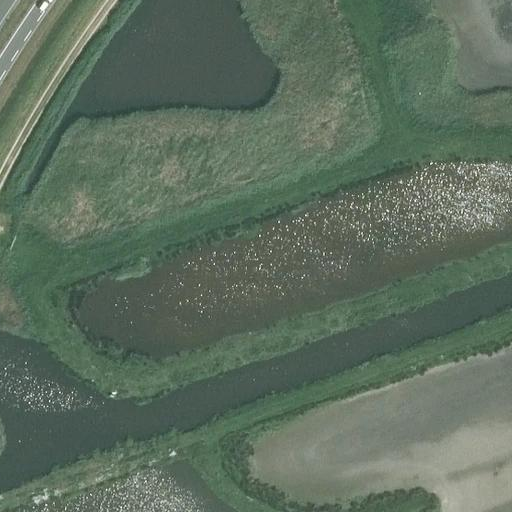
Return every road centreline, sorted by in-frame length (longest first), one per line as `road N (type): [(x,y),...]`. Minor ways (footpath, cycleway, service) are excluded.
road 1 (track): [(511,144),(402,150),(114,257)]
road 2 (track): [(0,178),(116,0)]
road 3 (track): [(402,150),(357,0)]
